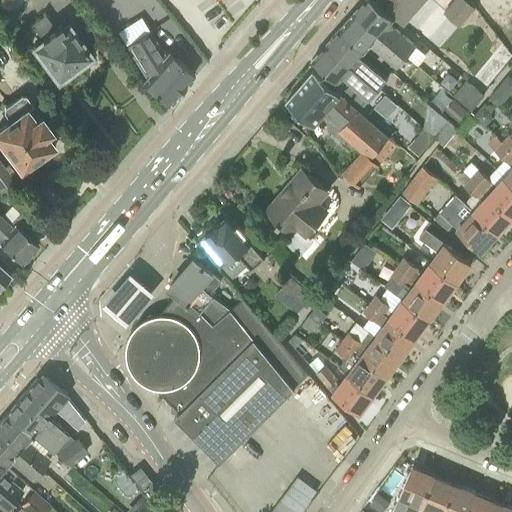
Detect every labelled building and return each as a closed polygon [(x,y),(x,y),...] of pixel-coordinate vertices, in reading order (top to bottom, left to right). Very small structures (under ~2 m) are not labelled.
[(394,17),(386,10),(374,0),(363,0),(354,11),(407,57),(416,46),(389,23),(394,17)] [(394,0),(386,10),(394,17),(403,25),(425,0),(394,0)] [(474,13),(457,0),(456,0),(443,17),(460,30),(474,13)] [(397,68),(407,57),(354,11),(341,27),(366,49),(370,44),(397,68)] [(63,27),(59,22),(54,26),(46,14),(33,24),(42,38),(37,41),(39,45),(36,47),(39,51),(36,54),(53,76),(56,74),(59,78),(75,65),(78,68),(88,60),(86,57),(89,54),(86,51),(89,49),(85,44),(90,40),(76,22),(69,28),(66,24),(63,27)] [(362,54),(366,49),(341,27),(327,42),(379,88),(389,77),(362,54)] [(168,104),(195,74),(168,51),(165,55),(150,30),(126,45),(142,70),(146,77),(142,81),(168,104)] [(327,42),(313,59),(338,81),(343,76),(370,99),(379,88),(327,42)] [(360,185),(379,164),(397,143),(389,136),(314,70),(287,101),(314,125),(323,115),(364,151),(355,160),(345,172),(360,185)] [(499,89),(503,92),(511,92),(511,90),(511,80),(508,78),(499,89)] [(465,82),(454,94),(472,110),(485,95),(482,92),(479,94),(465,82)] [(53,131),(31,103),(24,94),(21,93),(5,105),(4,110),(10,119),(0,126),(0,145),(1,147),(4,145),(21,167),(53,143),(47,136),(53,131)] [(468,110),(455,98),(445,109),(459,121),(468,110)] [(484,103),(474,115),(485,126),(492,119),(492,110),(484,103)] [(445,145),(459,127),(448,119),(434,137),(445,145)] [(425,128),(418,136),(429,146),(436,139),(425,128)] [(511,135),(509,133),(502,141),(511,149),(511,135)] [(511,181),(511,149),(502,141),(495,135),(488,142),(511,164),(511,168),(506,176),(511,181)] [(465,170),(511,213),(511,181),(506,176),(498,185),(473,162),(465,170)] [(0,188),(3,192),(13,185),(0,166),(0,188)] [(303,167),(268,208),(293,230),(297,226),(307,234),(328,209),(318,201),(328,189),(303,167)] [(422,201),(435,176),(418,168),(405,193),(422,201)] [(498,232),(511,216),(511,213),(465,170),(458,178),(474,192),(466,201),(465,202),(498,232)] [(454,223),(482,249),(498,232),(465,202),(466,201),(457,193),(436,217),(450,229),(454,223)] [(401,194),(388,209),(395,214),(404,214),(413,204),(401,194)] [(20,211),(9,224),(0,215),(0,236),(1,237),(0,238),(0,240),(22,261),(38,243),(24,230),(31,222),(20,211)] [(266,257),(231,217),(228,214),(220,221),(219,221),(206,232),(230,259),(226,263),(236,274),(248,264),(253,269),(266,257)] [(458,280),(472,261),(426,227),(419,236),(438,250),(431,260),(458,280)] [(371,260),(378,251),(365,242),(358,251),(371,260)] [(431,260),(422,272),(418,270),(420,267),(405,255),(398,264),(444,299),(458,280),(431,260)] [(175,416),(203,443),(220,461),(309,373),(281,339),(280,340),(244,297),(213,323),(206,316),(198,308),(222,280),(195,257),(170,286),(171,288),(169,303),(164,309),(164,313),(160,313),(156,314),(152,315),(147,317),(144,319),(141,321),(139,323),(137,324),(135,327),(133,329),(131,333),(131,334),(129,337),(128,340),(128,344),(127,348),(127,350),(127,353),(128,357),(128,359),(129,362),(130,364),(132,367),(134,371),(135,373),(138,376),(141,378),(144,381),(147,382),(151,384),(155,385),(163,387),(163,390),(165,392),(179,408),(180,407),(182,409),(175,416)] [(0,282),(9,271),(0,263),(0,282)] [(408,282),(413,285),(403,297),(430,318),(444,299),(398,264),(391,273),(406,285),(408,282)] [(132,271),(104,304),(121,319),(129,325),(157,292),(151,287),(132,271)] [(332,292),(338,284),(330,279),(325,286),(332,292)] [(295,280),(281,297),(301,313),(314,296),(295,280)] [(403,297),(394,309),(390,306),(392,304),(376,293),(370,302),(416,336),(430,318),(403,297)] [(319,302),(330,310),(335,304),(324,295),(319,302)] [(378,321),(371,332),(402,355),(416,336),(370,302),(364,310),(378,321)] [(310,314),(320,322),(321,322),(327,314),(316,305),(310,314)] [(312,330),(320,322),(310,314),(303,323),(312,330)] [(349,331),(342,340),(388,374),(402,355),(371,332),(364,341),(349,331)] [(340,366),(348,371),(347,372),(374,392),(388,374),(342,340),(336,348),(347,357),(340,366)] [(317,373),(328,386),(338,378),(327,365),(317,373)] [(333,391),(347,401),(360,411),(374,392),(347,372),(339,383),(333,391)] [(49,448),(68,465),(87,450),(78,439),(76,441),(67,433),(68,432),(48,415),(66,394),(44,375),(39,376),(7,412),(49,448)] [(291,394),(333,437),(350,420),(308,377),(291,394)] [(328,386),(333,391),(339,383),(335,380),(328,386)] [(49,459),(44,455),(49,448),(7,412),(0,420),(0,433),(41,469),(49,459)] [(32,479),(41,469),(0,433),(0,460),(5,465),(10,459),(32,479)] [(0,470),(5,465),(0,460),(0,487),(14,500),(23,490),(0,470)] [(422,504),(435,474),(413,465),(392,511),(405,511),(411,499),(422,504)] [(149,498),(150,498),(157,493),(139,471),(134,475),(133,474),(131,476),(131,477),(132,476),(149,498)] [(444,511),(456,483),(435,474),(422,504),(420,510),(423,511),(444,511)] [(469,511),(478,492),(456,483),(444,511),(469,511)] [(0,487),(0,505),(6,510),(14,500),(0,487)] [(59,511),(52,505),(35,490),(21,506),(28,511),(59,511)] [(382,511),(383,511),(391,501),(378,492),(370,503),(382,511)] [(469,511),(494,511),(499,502),(478,492),(469,511)] [(142,495),(126,510),(127,511),(148,511),(153,507),(142,495)] [(283,500),(275,511),(297,511),(299,509),(283,500)] [(511,511),(511,507),(499,502),(494,511),(511,511)]
